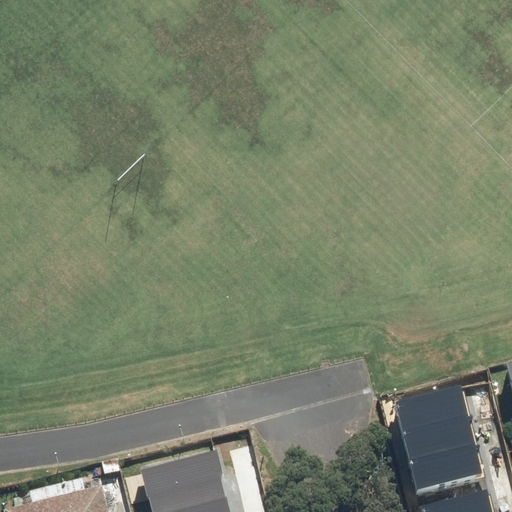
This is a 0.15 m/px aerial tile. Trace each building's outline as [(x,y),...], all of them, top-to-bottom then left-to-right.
[(511,369),(503,372),(508,393),(511,391),(511,369)] [(392,401),(413,491),(482,475),(461,385),(392,401)] [(285,440),(270,449),(286,475),(302,466),(285,440)] [(145,470),(155,511),(181,511),(223,501),(216,477),(222,475),(216,451),(145,470)] [(26,510),(17,511),(104,511),(99,491),(84,495),(80,480),(22,496),(26,510)] [(419,502),(420,511),(493,511),(487,486),(419,502)] [(181,511),(226,511),(223,501),(181,511)]
